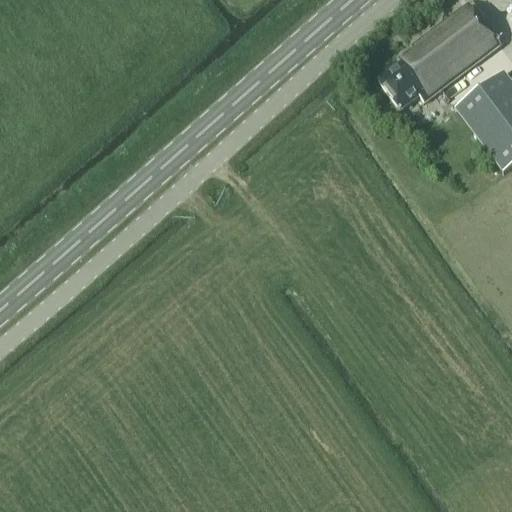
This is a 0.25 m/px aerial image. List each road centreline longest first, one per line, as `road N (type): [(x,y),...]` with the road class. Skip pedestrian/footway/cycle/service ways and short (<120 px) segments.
road 1 (unclassified): [(0,349),(391,0)]
road 2 (primary): [(0,309),(351,0)]
